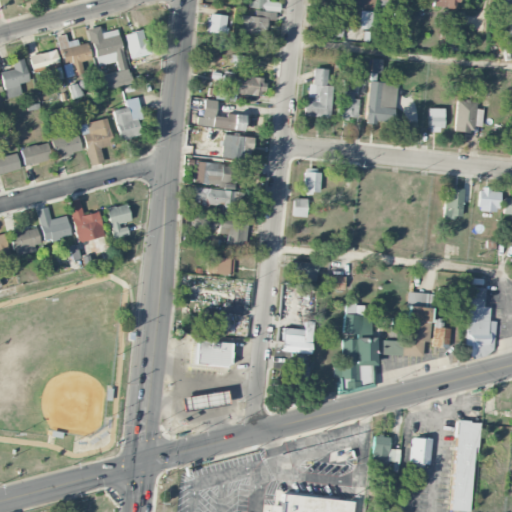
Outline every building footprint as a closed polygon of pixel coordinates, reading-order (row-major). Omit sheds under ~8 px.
[(511,0),(496,0),(496,14),(511,15),(511,0)] [(392,30),(402,31),(402,10),(393,10),(392,30)] [(371,11),(359,11),(358,28),(370,29),(371,11)] [(225,15),(209,14),(208,33),(225,33),(225,15)] [(264,34),(265,17),(242,16),(241,33),(264,34)] [(340,36),(340,20),(320,20),(320,35),(340,36)] [(116,29),(100,33),(98,26),(86,29),(95,66),(115,61),(117,71),(100,75),(103,90),(129,84),(116,29)] [(147,69),(144,49),(150,48),(146,27),(131,30),(132,36),(124,38),(131,72),(147,69)] [(82,73),(80,61),(89,59),(85,42),(77,44),(76,39),(66,41),(64,34),(55,36),(64,77),(82,73)] [(60,79),(56,51),(29,54),(31,72),(43,71),(44,81),(60,79)] [(10,61),(12,69),(0,71),(0,76),(5,98),(20,94),(17,84),(28,81),(22,58),(10,61)] [(304,115),(329,117),(331,85),(325,85),(326,69),(312,68),(312,84),(306,84),(304,115)] [(215,99),(234,100),(235,94),(263,95),(264,77),(224,75),(223,90),(215,89),(215,99)] [(395,83),(367,81),(365,121),(393,123),(395,83)] [(356,91),(339,90),(338,117),(355,118),(356,91)] [(118,140),(140,136),(137,118),(140,118),(137,97),(124,100),(125,107),(113,110),(118,140)] [(241,130),(243,115),(224,113),(224,116),(214,115),(215,100),(203,99),(201,117),(196,116),(195,125),(241,130)] [(469,132),(469,124),(480,125),(481,109),(475,109),(475,101),(455,100),(453,131),(469,132)] [(442,108),(427,108),(427,130),(443,130),(442,108)] [(78,124),(89,165),(102,162),(99,148),(112,144),(106,117),(78,124)] [(54,157),(81,151),(77,134),(66,137),(65,132),(49,136),(54,157)] [(221,158),(250,159),(251,136),(222,135),(221,158)] [(24,166),(50,159),(46,142),(19,149),(24,166)] [(0,173),(19,170),(15,153),(0,156),(0,173)] [(235,164),(193,163),(192,182),(234,184),(235,164)] [(302,191),(318,192),(318,172),(303,172),(302,191)] [(242,206),(243,190),(189,188),(189,204),(242,206)] [(461,189),(444,188),(443,217),(460,217),(461,189)] [(498,191),(489,191),(489,188),(477,188),(477,211),(498,211),(498,191)] [(502,213),(510,214),(510,219),(511,219),(511,197),(503,197),(502,213)] [(76,242),(103,236),(98,211),(81,215),(78,198),(67,200),(76,242)] [(292,216),(305,216),(306,198),(292,198),(292,216)] [(129,222),(125,203),(105,208),(111,238),(127,235),(124,223),(129,222)] [(34,209),(43,242),(69,235),(64,215),(49,219),(46,206),(34,209)] [(195,232),(208,232),(208,217),(195,217),(195,232)] [(244,220),(218,220),(218,229),(226,228),(227,247),(244,247),(244,220)] [(40,249),(34,226),(8,233),(14,256),(40,249)] [(205,272),(231,275),(233,258),(206,256),(205,272)] [(293,279),(314,282),(316,263),(295,261),(293,279)] [(343,276),(325,274),(324,289),(342,289),(343,276)] [(483,288),(467,287),(463,355),(492,357),(494,321),(487,321),(488,307),(482,306),(483,288)] [(374,354),(420,356),(421,341),(427,341),(429,293),(406,292),(403,341),(369,339),(370,315),(351,314),(351,306),(343,305),(341,336),(338,335),(336,378),(339,378),(338,387),(372,389),(374,354)] [(213,332),(213,313),(202,313),(202,331),(213,332)] [(309,353),(311,322),(303,321),(302,329),(281,328),(279,352),(309,353)] [(447,328),(431,327),(430,347),(446,348),(447,328)] [(229,342),(196,341),(195,365),(229,366),(229,342)] [(227,403),(224,390),(179,399),(182,411),(227,403)] [(469,511),(476,422),(455,420),(449,510),(469,511)] [(387,436),(371,436),(370,463),(386,463),(387,436)] [(429,438),(409,438),(408,463),(428,464),(429,438)] [(349,511),(351,501),(280,494),(277,511),(349,511)]
